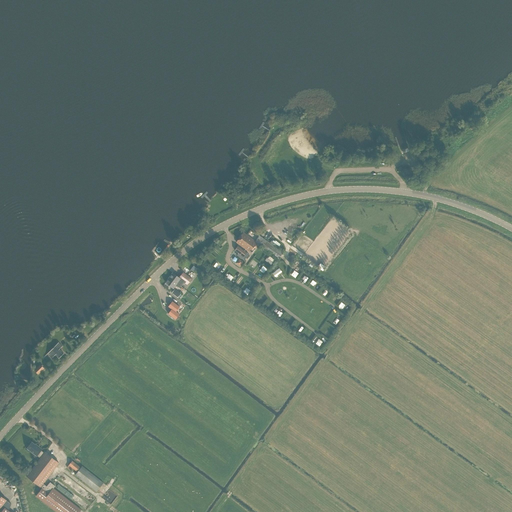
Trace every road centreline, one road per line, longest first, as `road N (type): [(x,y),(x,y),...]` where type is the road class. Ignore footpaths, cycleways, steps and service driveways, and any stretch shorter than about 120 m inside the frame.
road 1 (tertiary): [(511,229),(447,202),(370,188),(271,204),(193,242),(17,417)]
road 2 (track): [(425,196),(430,180),(511,108)]
